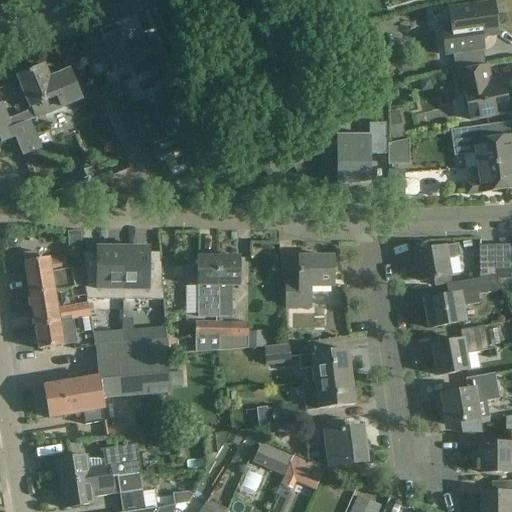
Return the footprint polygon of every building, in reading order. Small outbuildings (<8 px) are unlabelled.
[(497,35),(492,3),(448,9),(450,29),(441,31),(445,57),(482,51),(482,50),(476,51),(475,41),(480,38),(497,35)] [(345,31),(351,28),(353,28),(349,17),(341,20),(341,21),(345,31)] [(135,43),(130,30),(103,41),(116,72),(132,65),(136,76),(146,72),(146,74),(168,65),(155,34),(135,43)] [(97,50),(85,55),(89,65),(101,60),(97,50)] [(69,71),(66,72),(48,79),(43,66),(17,77),(30,106),(31,106),(36,118),(80,100),(69,71)] [(490,86),(486,66),(454,72),(459,94),(464,93),(470,121),(508,113),(502,84),(490,86)] [(374,82),(382,84),(387,79),(386,71),(378,69),(372,74),(374,82)] [(420,93),(432,91),(430,79),(418,82),(420,93)] [(104,109),(106,115),(100,117),(110,143),(132,135),(120,103),(104,109)] [(0,104),(0,143),(15,138),(1,104),(0,104)] [(403,137),(399,113),(387,115),(392,139),(403,137)] [(319,155),(302,119),(252,143),(268,178),(293,167),(296,173),(309,167),(306,161),(319,155)] [(336,136),(336,184),(337,184),(344,184),(345,184),(351,184),(353,184),(370,184),(370,155),(386,155),(386,124),(369,124),(369,136),(336,136)] [(477,168),(511,163),(511,144),(511,137),(489,140),(487,126),(450,132),(453,157),(475,154),(477,168)] [(388,153),(410,152),(410,140),(387,145),(388,153)] [(511,189),(511,163),(477,168),(479,182),(464,184),(466,196),(511,189)] [(404,171),(388,171),(388,200),(404,199),(404,197),(415,197),(418,194),(418,184),(416,181),(404,181),(404,171)] [(81,248),(80,232),(67,233),(69,249),(81,248)] [(510,245),(494,246),(494,269),(510,269),(510,245)] [(460,257),(457,246),(444,248),(414,254),(420,281),(449,276),(446,259),(460,257)] [(478,280),(495,277),(494,246),(478,246),(479,278),(478,280)] [(122,301),(122,249),(97,248),(97,274),(85,274),(87,286),(85,286),(88,300),(122,301)] [(148,249),(122,249),(122,301),(163,301),(161,274),(148,274),(148,249)] [(37,253),(23,255),(25,263),(24,263),(30,295),(54,291),(74,288),(85,286),(87,286),(85,274),(84,268),(71,270),(67,271),(64,258),(48,261),(48,259),(38,261),(37,253)] [(198,318),(218,318),(218,258),(197,258),(197,266),(190,266),(186,269),(186,281),(189,285),(197,285),(198,318)] [(218,258),(218,318),(232,318),(232,287),(239,287),(239,258),(218,258)] [(333,258),(299,258),(299,281),(285,281),(285,308),(310,308),(310,287),(332,287),(333,258)] [(496,277),(495,277),(478,280),(445,286),(447,297),(423,301),(428,329),(464,323),(461,307),(479,304),(477,295),(501,291),(496,277)] [(30,295),(35,326),(71,320),(74,320),(72,306),(57,308),(54,291),(30,295)] [(74,344),(71,320),(35,326),(39,350),(74,344)] [(195,353),(218,351),(218,322),(195,322),(195,353)] [(218,322),(218,351),(247,349),(248,322),(218,322)] [(487,351),(483,327),(459,331),(461,342),(431,347),(437,376),(468,371),(465,355),(487,351)] [(151,330),(152,342),(166,340),(165,329),(151,330)] [(109,347),(107,335),(94,337),(95,348),(109,347)] [(167,340),(95,348),(104,400),(172,394),(167,340)] [(290,364),(288,345),(264,347),(266,366),(290,364)] [(313,383),(351,378),(348,350),(298,357),(300,370),(311,369),(313,382),(313,383)] [(182,372),(170,373),(172,388),(183,387),(182,372)] [(467,391),(441,395),(446,425),(479,419),(489,417),(486,401),(498,399),(495,379),(494,373),(465,378),(467,391)] [(102,400),(98,378),(44,386),(49,418),(82,412),(84,425),(105,421),(102,400)] [(355,406),(351,378),(313,383),(313,382),(301,383),(303,398),(305,412),(355,406)] [(299,424),(297,406),(267,409),(267,407),(257,408),(259,428),(299,424)] [(345,432),(343,420),(303,425),(306,447),(325,445),(327,461),(337,460),(338,465),(366,462),(361,429),(345,432)] [(208,470),(231,431),(202,431),(208,470)] [(511,432),(506,433),(506,445),(480,445),(480,472),(510,472),(510,457),(511,457),(511,432)] [(261,443),(252,462),(283,476),(291,457),(261,443)] [(60,485),(139,472),(136,446),(102,449),(104,459),(87,459),(87,456),(56,461),(60,485)] [(139,472),(60,485),(64,508),(94,503),(93,498),(119,494),(121,511),(130,511),(145,510),(143,493),(140,475),(139,472)] [(511,481),(506,481),(506,494),(481,494),(480,511),(511,511),(511,507),(511,481)] [(188,493),(173,495),(175,505),(176,506),(188,503),(193,496),(188,493)] [(348,511),(376,511),(379,504),(354,495),(348,511)] [(224,511),(225,509),(206,501),(199,511),(224,511)]
